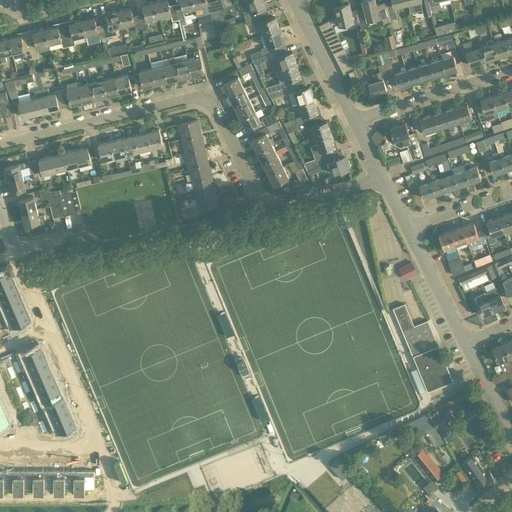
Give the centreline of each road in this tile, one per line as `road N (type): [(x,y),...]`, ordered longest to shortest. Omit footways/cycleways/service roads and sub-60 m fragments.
road 1 (residential): [(381,181),(269,202),(200,95),(0,143)]
road 2 (residential): [(349,119),(511,69)]
road 3 (residential): [(349,119),(291,0)]
road 4 (residential): [(464,345),(404,228)]
